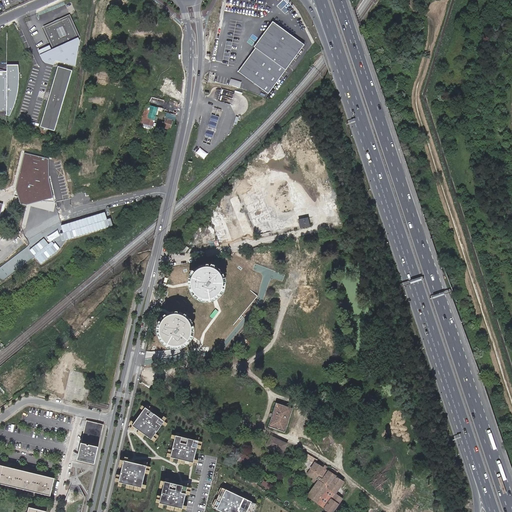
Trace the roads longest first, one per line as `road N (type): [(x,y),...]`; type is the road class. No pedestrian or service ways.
road 1 (trunk): [(508,504),(339,0)]
road 2 (trunk): [(343,68),(473,454)]
road 3 (secondary): [(99,511),(151,280)]
road 4 (secondary): [(151,280),(189,111)]
road 5 (secondary): [(151,280),(114,420)]
